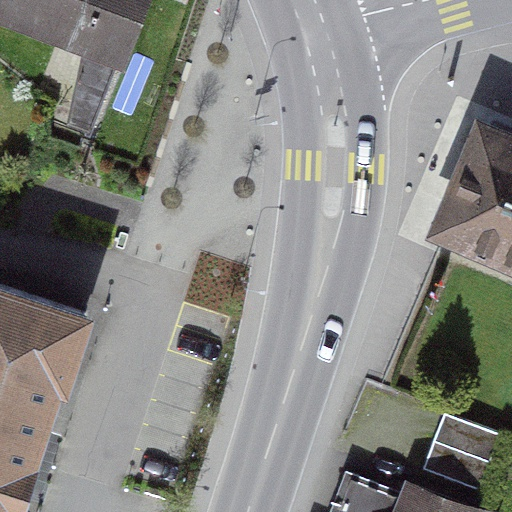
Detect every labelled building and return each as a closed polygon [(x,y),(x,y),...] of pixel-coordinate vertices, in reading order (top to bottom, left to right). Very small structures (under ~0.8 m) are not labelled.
[(0,0),(0,10),(119,55),(140,0),(0,0)] [(511,142),(511,144),(493,137),(494,134),(482,128),(441,226),(511,254),(511,142)] [(0,511),(12,511),(14,507),(18,508),(56,380),(64,382),(87,313),(0,284),(0,511)] [(500,432),(444,411),(423,466),(479,488),(500,432)] [(468,511),(471,506),(414,484),(410,496),(347,471),(330,511),(468,511)]
